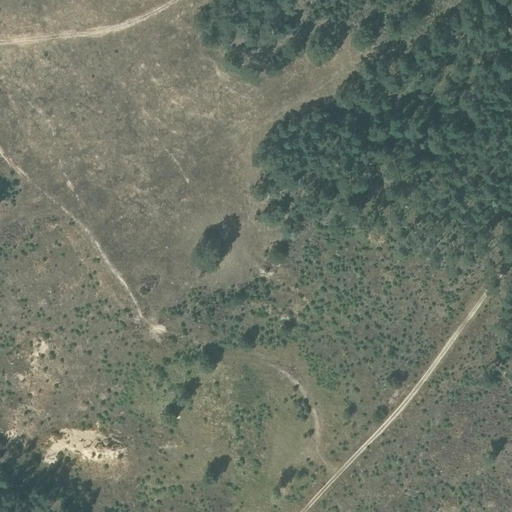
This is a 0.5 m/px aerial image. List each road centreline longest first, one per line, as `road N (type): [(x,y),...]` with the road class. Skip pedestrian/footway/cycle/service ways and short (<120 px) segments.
road 1 (track): [(340,471),(511,261)]
road 2 (track): [(0,45),(117,28),(169,0)]
